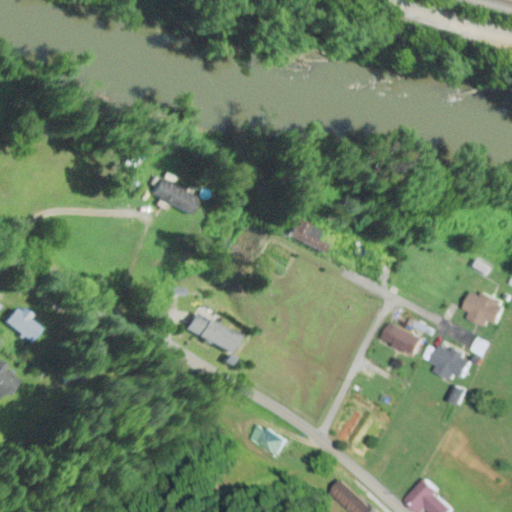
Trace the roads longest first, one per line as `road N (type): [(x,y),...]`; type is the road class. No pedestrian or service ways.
road 1 (secondary): [(402,511),(275,409),(0,240)]
road 2 (residential): [(318,440),(392,297)]
road 3 (primary): [(511,39),(377,0)]
road 4 (residential): [(458,330),(337,268)]
